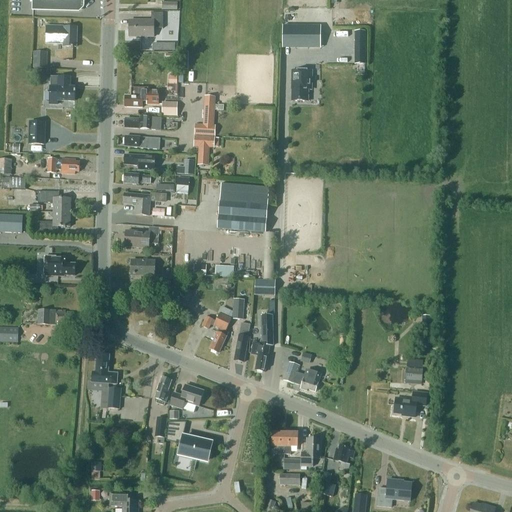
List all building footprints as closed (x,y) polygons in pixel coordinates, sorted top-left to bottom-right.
[(33,0),(33,8),(78,9),(78,0),(33,0)] [(177,2),(162,2),(162,12),(176,12),(177,2)] [(163,26),(163,13),(152,13),(152,21),(129,21),(129,37),(154,37),(154,26),(163,26)] [(63,44),(63,47),(76,47),(77,28),(47,27),(46,43),(63,44)] [(320,45),(320,29),(283,29),(283,45),(320,45)] [(355,49),(356,65),(366,65),(365,49),(355,49)] [(33,68),(47,69),(47,52),(33,52),(33,68)] [(169,77),(169,85),(175,85),(177,85),(177,72),(173,72),(173,77),(169,77)] [(307,102),(307,90),(311,90),(311,72),(292,72),(292,91),(293,91),(292,102),(307,102)] [(70,78),(50,77),(49,105),(57,105),(57,101),(74,102),(75,88),(70,88),(70,78)] [(149,88),(131,88),(131,96),(125,96),(125,108),(142,108),(142,103),(146,103),(146,104),(159,105),(159,91),(149,91),(149,88)] [(162,103),(162,116),(177,117),(177,103),(162,103)] [(204,117),(214,118),(214,105),(204,104),(204,117)] [(139,130),(147,130),(150,130),(163,131),(164,119),(151,119),(148,118),(140,118),(140,121),(125,119),(125,128),(133,129),(133,130),(139,130)] [(30,123),(29,145),(44,145),(45,123),(30,123)] [(195,135),(215,136),(215,126),(195,125),(195,135)] [(140,138),(125,137),(124,147),(133,147),(134,148),(137,149),(138,148),(139,148),(139,149),(159,150),(160,140),(140,138)] [(194,147),(214,148),(215,138),(195,137),(194,147)] [(139,166),(138,170),(154,171),(155,157),(139,156),(124,156),(124,165),(133,166),(134,167),(137,167),(138,166),(139,166)] [(0,175),(11,176),(12,160),(0,159),(0,175)] [(79,172),(79,163),(75,163),(75,161),(62,160),(62,161),(56,161),(56,160),(48,160),(48,173),(56,174),(56,170),(62,171),(62,174),(75,174),(75,172),(79,172)] [(150,184),(151,176),(143,176),(139,176),(139,175),(124,174),(124,184),(138,185),(139,183),(150,184)] [(1,189),(9,189),(25,190),(25,185),(26,179),(10,178),(2,178),(1,189)] [(177,189),(188,190),(189,180),(177,179),(177,189)] [(53,203),(53,213),(71,213),(71,199),(59,199),(59,193),(38,192),(38,203),(53,203)] [(132,205),(133,206),(136,206),(135,215),(148,217),(150,201),(155,202),(156,195),(150,194),(150,197),(124,194),(123,204),(132,205)] [(220,202),(218,229),(265,233),(268,206),(220,202)] [(177,214),(193,214),(193,207),(178,206),(177,214)] [(71,213),(53,213),(53,223),(38,222),(37,233),(58,233),(58,227),(70,227),(71,213)] [(22,217),(0,216),(0,232),(22,233),(22,217)] [(149,234),(126,232),(125,247),(148,249),(149,244),(158,245),(159,229),(149,228),(149,234)] [(35,244),(35,252),(45,253),(46,244),(35,244)] [(175,246),(175,256),(184,257),(184,246),(175,246)] [(45,257),(44,276),(64,277),(64,275),(75,276),(75,264),(65,264),(65,257),(45,257)] [(131,276),(154,276),(155,261),(131,261),(131,276)] [(196,265),(197,275),(208,275),(208,264),(196,265)] [(235,277),(236,266),(218,265),(217,276),(235,277)] [(180,276),(185,270),(180,266),(175,271),(180,276)] [(275,296),(275,281),(255,281),(255,295),(275,296)] [(176,307),(188,309),(192,291),(179,288),(176,307)] [(244,300),(234,300),(233,320),(243,320),(244,300)] [(39,312),(39,325),(50,325),(50,324),(55,324),(55,326),(68,326),(68,324),(73,324),(73,313),(51,313),(52,312),(39,312)] [(220,314),(216,321),(213,320),(206,317),(202,327),(208,330),(210,325),(214,326),(214,327),(219,329),(217,333),(213,342),(214,342),(210,350),(218,354),(222,346),(222,347),(227,337),(226,337),(228,334),(226,332),(231,319),(220,314)] [(273,346),(273,315),(262,316),(262,340),(261,340),(260,345),(253,343),(253,345),(251,355),(258,356),(258,357),(257,358),(256,361),(257,362),(255,371),(264,373),(268,358),(270,346),(273,346)] [(237,347),(234,361),(244,363),(246,348),(245,348),(248,337),(248,332),(250,326),(241,324),(238,341),(237,347)] [(0,342),(18,343),(18,328),(0,327),(0,342)] [(303,353),(300,362),(309,364),(311,356),(303,353)] [(92,383),(117,385),(118,374),(108,373),(109,356),(98,355),(96,372),(93,372),(92,383)] [(321,375),(306,371),(304,376),(297,373),(299,366),(289,363),(284,381),(293,384),(294,384),(301,386),(300,389),(307,392),(308,390),(315,393),(318,384),(318,383),(321,375)] [(406,380),(421,382),(422,370),(406,369),(406,380)] [(167,392),(171,381),(162,378),(157,393),(155,399),(158,400),(156,404),(164,406),(165,403),(169,392),(167,392)] [(198,407),(204,392),(185,386),(182,396),(174,393),(169,405),(182,410),(184,402),(198,407)] [(121,389),(109,388),(107,409),(119,410),(121,389)] [(426,407),(427,395),(413,393),(412,401),(396,399),(394,414),(406,415),(405,417),(415,418),(416,405),(426,407)] [(139,421),(145,421),(146,398),(123,397),(123,409),(133,409),(132,418),(139,418),(139,421)] [(158,438),(157,444),(164,445),(164,439),(165,439),(167,419),(160,418),(158,438)] [(187,423),(168,423),(166,441),(177,444),(177,441),(182,443),(179,455),(207,462),(211,444),(183,438),(187,423)] [(278,455),(284,455),(285,434),(272,433),(272,447),(278,447),(278,455)] [(285,434),(284,455),(291,455),(291,447),(297,447),(297,434),(285,434)] [(320,440),(308,439),(307,439),(307,454),(301,453),(301,467),(301,471),(306,471),(306,467),(313,467),(313,459),(320,460),(320,440)] [(339,446),(338,450),(336,450),(333,461),(341,463),(340,470),(349,471),(350,465),(347,464),(348,458),(353,459),(355,452),(350,451),(350,449),(339,446)] [(300,471),(300,461),(284,460),(284,470),(300,471)] [(336,486),(329,485),(332,475),(325,473),(322,483),(324,483),(321,495),(333,498),(336,486)] [(299,486),(300,476),(280,476),(280,486),(299,486)] [(379,489),(379,488),(377,507),(391,508),(392,500),(410,502),(411,484),(403,483),(396,483),(397,481),(388,480),(387,489),(386,495),(379,494),(379,489)] [(132,494),(124,494),(110,493),(109,506),(122,507),(122,511),(137,511),(137,508),(138,509),(139,502),(131,501),(132,494)] [(364,511),(366,497),(356,496),(354,511),(364,511)] [(265,511),(269,511),(271,511),(274,504),(268,502),(265,511)] [(305,502),(304,511),(314,511),(315,502),(305,502)]
